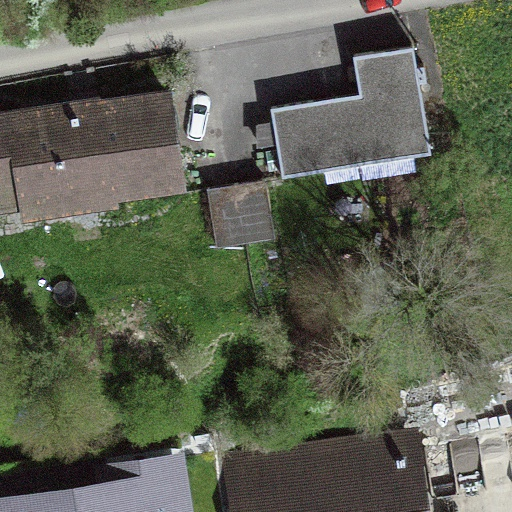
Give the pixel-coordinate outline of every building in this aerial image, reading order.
[(270,106),(282,174),(430,150),(412,44),(353,54),(359,92),(270,106)] [(181,179),(168,94),(91,106),(90,109),(78,111),(75,105),(0,117),(0,202),(21,200),(23,210),(115,196),(114,190),(181,179)] [(274,235),(264,177),(206,186),(216,244),(274,235)] [(238,511),(415,511),(404,433),(230,459),(238,511)] [(110,483),(0,500),(0,511),(164,511),(164,505),(180,502),(177,500),(171,460),(174,456),(106,467),(110,483)]
